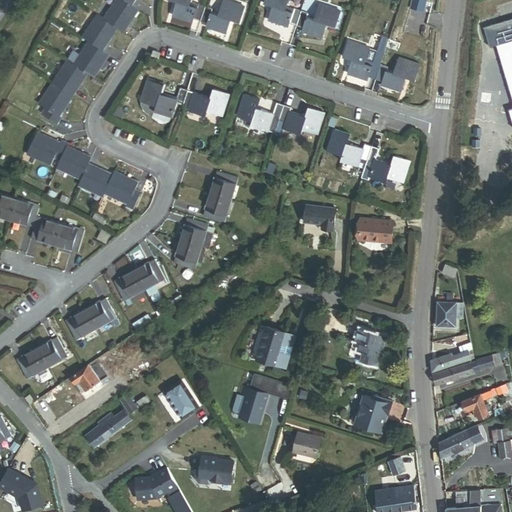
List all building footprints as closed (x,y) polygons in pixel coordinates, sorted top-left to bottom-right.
[(117,28),(123,33),(138,10),(131,6),(122,0),(117,0),(104,20),(117,28)] [(197,9),(190,7),(192,0),(168,0),(177,3),(173,17),(193,23),(194,20),(197,9)] [(293,14),(286,11),(289,0),(265,0),(264,4),(273,7),(268,20),(289,27),(290,24),(293,14)] [(231,21),(240,24),(245,8),(224,1),(219,16),(211,14),(208,24),(206,28),(227,34),(231,21)] [(194,20),(201,22),(205,8),(199,6),(197,9),(194,20)] [(327,25),(336,28),(341,13),(319,6),(314,21),(307,18),(303,28),(302,32),(323,38),(327,25)] [(208,24),(211,14),(212,10),(205,8),(201,22),(208,24)] [(290,24),(296,26),(301,12),(294,10),(293,14),(290,24)] [(303,28),(307,18),(308,14),(301,12),(296,26),(303,28)] [(102,51),(117,28),(104,20),(97,16),(83,38),(89,42),(102,51)] [(511,41),(511,19),(484,28),(490,48),(497,46),(511,41)] [(511,41),(497,46),(511,97),(511,41)] [(88,73),(94,77),(109,55),(102,51),(89,42),(75,65),(88,73)] [(372,67),(365,65),(370,50),(348,43),(343,58),(348,60),(346,65),(350,67),(348,74),(368,81),(369,78),(372,67)] [(159,58),(161,52),(153,50),(151,55),(159,58)] [(369,78),(376,80),(380,66),(384,54),(377,52),(372,67),(369,78)] [(382,85),(402,92),(406,79),(415,82),(420,66),(399,59),(394,74),(386,72),(383,82),(382,85)] [(73,96),(88,73),(75,65),(68,61),(54,83),(73,96)] [(376,80),(383,82),(386,72),(387,68),(380,66),(376,80)] [(172,118),(172,117),(177,100),(161,95),(163,85),(148,81),(142,103),(156,107),(155,113),(172,118)] [(60,117),(73,96),(54,83),(40,104),(47,109),(43,115),(58,125),(62,118),(60,117)] [(180,105),(183,106),(187,92),(180,90),(177,100),(172,117),(176,118),(180,105)] [(207,112),(223,117),(229,95),(214,91),(211,99),(195,95),(191,108),(189,112),(205,117),(207,112)] [(183,106),(191,108),(195,95),(187,92),(183,106)] [(274,115),(257,109),(260,100),(245,95),(238,117),(253,122),(251,127),(268,132),(269,131),(274,115)] [(43,115),(47,109),(40,104),(36,111),(43,115)] [(269,131),(276,133),(284,107),(277,104),(274,115),(269,131)] [(282,136),(284,130),(289,112),(291,109),(284,107),(276,133),(275,134),(282,136)] [(309,109),(307,118),(289,112),(284,130),(301,135),(303,130),(318,135),(325,114),(309,109)] [(363,149),(347,144),(350,135),(335,130),(335,131),(329,129),(326,139),(331,141),(328,152),(343,157),(342,162),(353,166),(358,167),(358,166),(359,167),(364,168),(366,162),(367,162),(372,147),(365,145),(363,149)] [(58,168),(68,147),(69,145),(62,142),(61,144),(38,133),(28,155),(58,168)] [(82,180),(89,164),(92,159),(68,147),(58,168),(82,180)] [(368,180),(369,178),(374,160),(378,149),(372,147),(367,162),(362,178),(368,180)] [(388,179),(403,183),(410,162),(395,157),(392,166),(374,160),(369,178),(387,183),(388,179)] [(273,173),(276,166),(269,163),(267,170),(273,173)] [(104,197),(105,194),(114,176),(89,164),(82,180),(79,186),(104,197)] [(356,176),(359,167),(358,166),(358,167),(353,166),(350,173),(350,174),(356,176)] [(211,194),(231,201),(238,178),(218,172),(211,194)] [(128,204),(135,190),(138,183),(115,173),(114,176),(105,194),(128,204)] [(50,190),(47,195),(55,199),(58,194),(50,190)] [(127,206),(134,209),(141,193),(135,190),(128,204),(127,206)] [(0,218),(10,221),(16,199),(0,194),(0,218)] [(204,216),(224,223),(231,201),(211,194),(204,216)] [(69,199),(63,196),(60,202),(66,205),(69,199)] [(10,221),(34,228),(37,218),(41,206),(16,199),(10,221)] [(323,228),(333,229),(336,209),(307,206),(305,222),(323,224),(323,228)] [(95,215),(88,211),(83,220),(91,224),(95,215)] [(107,221),(95,215),(91,224),(103,230),(107,221)] [(31,239),(55,246),(62,225),(37,218),(34,228),(31,239)] [(181,240),(202,247),(203,246),(207,231),(209,226),(187,219),(181,240)] [(360,241),(391,243),(392,229),(382,228),(382,222),(362,220),(360,241)] [(55,246),(79,253),(85,231),(62,225),(55,246)] [(106,244),(111,235),(102,230),(98,239),(106,244)] [(209,248),(214,233),(207,231),(203,246),(209,248)] [(174,263),(195,269),(202,247),(181,240),(174,263)] [(145,290),(165,280),(155,260),(135,271),(145,290)] [(454,278),(457,270),(446,265),(443,273),(454,278)] [(125,301),(145,290),(135,271),(114,281),(125,301)] [(97,329),(117,318),(106,299),(86,310),(97,329)] [(456,319),(463,319),(463,304),(438,302),(436,326),(456,328),(456,319)] [(77,340),(97,329),(86,310),(66,321),(77,340)] [(137,329),(151,320),(148,314),(133,324),(137,329)] [(277,364),(287,332),(265,326),(256,358),(277,364)] [(378,366),(387,336),(359,328),(356,340),(361,341),(358,351),(362,352),(360,361),(378,366)] [(38,348),(48,368),(68,357),(57,338),(38,348)] [(101,364),(109,358),(108,356),(120,348),(118,345),(98,359),(101,364)] [(461,354),(472,351),(470,345),(460,348),(461,354)] [(28,379),(48,368),(38,348),(17,359),(28,379)] [(432,361),(433,372),(474,358),(472,351),(461,354),(453,357),(452,354),(432,361)] [(510,365),(508,352),(500,354),(502,364),(503,366),(510,365)] [(495,366),(502,364),(500,354),(492,355),(493,357),(495,366)] [(479,371),(495,366),(493,357),(477,361),(477,362),(479,371)] [(475,374),(474,372),(472,363),(433,375),(437,387),(446,384),(447,386),(451,384),(451,382),(475,374)] [(82,393),(100,381),(89,365),(71,377),(82,393)] [(90,403),(95,409),(130,385),(125,379),(90,403)] [(199,408),(181,382),(164,393),(183,420),(199,408)] [(511,409),(511,382),(506,385),(509,392),(504,394),(508,402),(501,406),(502,407),(506,413),(511,409)] [(504,394),(509,392),(506,385),(496,389),(499,396),(504,394)] [(260,422),(268,393),(243,386),(241,395),(245,396),(239,416),(260,422)] [(488,405),(486,406),(484,401),(494,397),(491,391),(463,402),(467,412),(475,409),(479,420),(490,416),(488,412),(491,411),(488,405)] [(131,415),(138,410),(128,394),(120,399),(131,415)] [(387,424),(394,400),(380,396),(379,399),(366,395),(363,403),(362,402),(358,415),(359,416),(357,423),(381,431),(383,423),(387,424)] [(138,401),(142,407),(150,402),(146,396),(138,401)] [(495,418),(506,413),(502,407),(499,409),(499,408),(495,410),(495,418)] [(128,424),(132,421),(124,410),(120,413),(128,424)] [(86,435),(95,448),(128,424),(120,413),(115,417),(112,413),(98,422),(100,425),(86,435)] [(0,442),(12,436),(2,417),(0,417),(0,442)] [(474,443),(483,439),(477,426),(440,443),(442,459),(475,444),(474,443)] [(511,432),(511,428),(496,431),(493,432),(494,444),(499,443),(501,458),(511,455),(511,432)] [(294,451),(317,457),(322,437),(299,432),(294,451)] [(231,483),(234,460),(217,458),(217,457),(203,455),(201,467),(197,470),(196,477),(200,482),(209,483),(214,479),(221,480),(221,482),(231,483)] [(407,471),(401,457),(389,462),(395,475),(407,471)] [(43,504),(37,482),(9,466),(0,481),(0,486),(19,497),(23,509),(43,504)] [(168,468),(151,479),(137,480),(139,501),(158,499),(178,487),(168,468)] [(497,487),(505,486),(503,474),(496,475),(497,487)] [(397,510),(417,508),(414,485),(395,487),(397,510)] [(378,511),(381,511),(397,510),(395,487),(375,489),(378,511)] [(499,499),(499,489),(491,490),(492,500),(499,499)] [(470,507),(470,491),(456,492),(457,499),(463,498),(463,508),(470,507)] [(480,506),(480,491),(470,491),(470,507),(480,506)] [(463,511),(463,508),(463,498),(457,499),(458,508),(447,509),(447,511),(463,511)]
